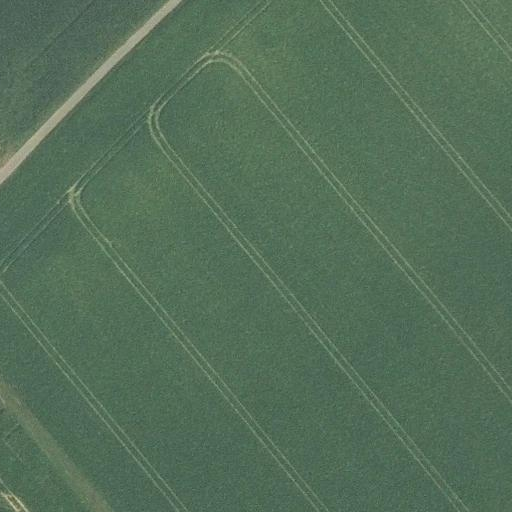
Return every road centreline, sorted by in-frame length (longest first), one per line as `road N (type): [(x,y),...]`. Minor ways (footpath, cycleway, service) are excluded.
road 1 (track): [(0,182),(181,0)]
road 2 (track): [(102,511),(0,384)]
